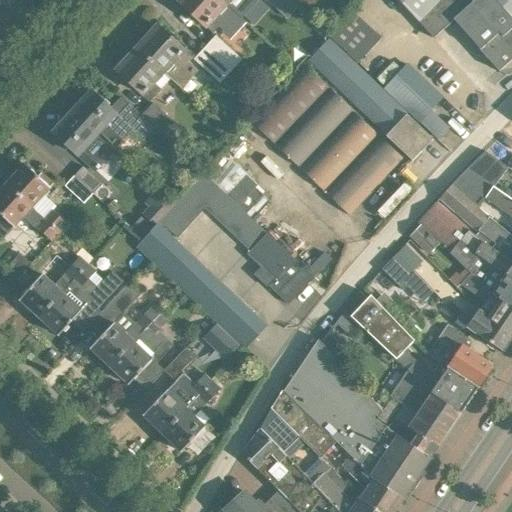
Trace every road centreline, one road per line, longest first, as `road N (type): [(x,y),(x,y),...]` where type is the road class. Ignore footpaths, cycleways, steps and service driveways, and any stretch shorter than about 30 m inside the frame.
road 1 (residential): [(197,511),(306,337),(511,106)]
road 2 (residential): [(101,511),(0,416)]
road 3 (tertiary): [(511,404),(440,511)]
